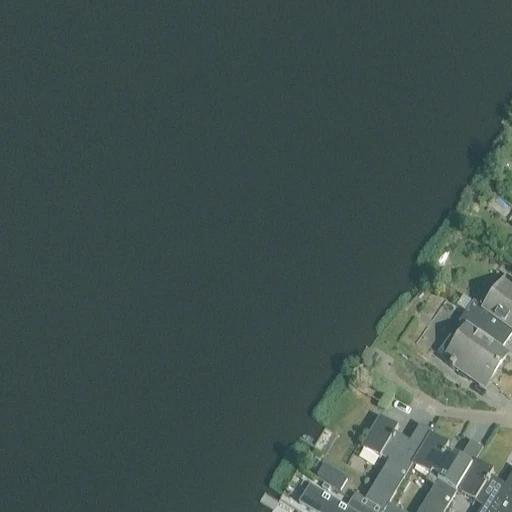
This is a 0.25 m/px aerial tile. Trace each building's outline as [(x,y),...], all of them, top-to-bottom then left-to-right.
[(483,309),(473,303),(465,313),(507,342),(511,334),(511,283),(505,278),(483,309)] [(465,313),(458,324),(465,329),(457,341),(449,335),(437,353),(445,359),(444,360),(450,364),(448,367),(452,369),(453,367),(471,379),(476,372),(489,381),(506,356),(500,352),(507,342),(465,313)] [(355,494),(351,502),(367,511),(383,511),(412,465),(430,435),(431,432),(419,425),(409,442),(395,433),(398,428),(379,417),(360,448),(378,459),(379,456),(388,462),(364,500),(355,494)] [(443,511),(456,492),(474,462),(482,449),(470,442),(460,459),(445,450),(448,446),(430,435),(412,465),(429,476),(431,473),(439,478),(418,511),(443,511)] [(492,473),(474,462),(456,492),(482,507),(478,511),(504,511),(511,500),(511,472),(504,486),(490,477),(492,473)] [(347,480),(333,472),(326,483),(340,491),(347,480)] [(367,511),(351,502),(347,508),(310,486),(299,504),(311,511),(367,511)]
